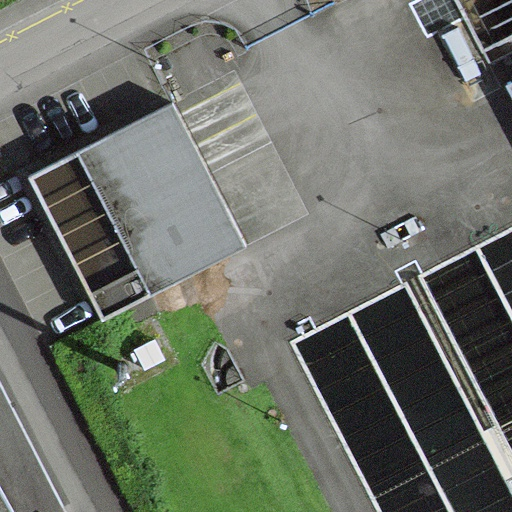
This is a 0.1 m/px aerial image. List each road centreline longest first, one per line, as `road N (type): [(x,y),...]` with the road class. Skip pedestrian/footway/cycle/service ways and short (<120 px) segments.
road 1 (residential): [(0,330),(92,511)]
road 2 (residential): [(0,66),(128,0)]
